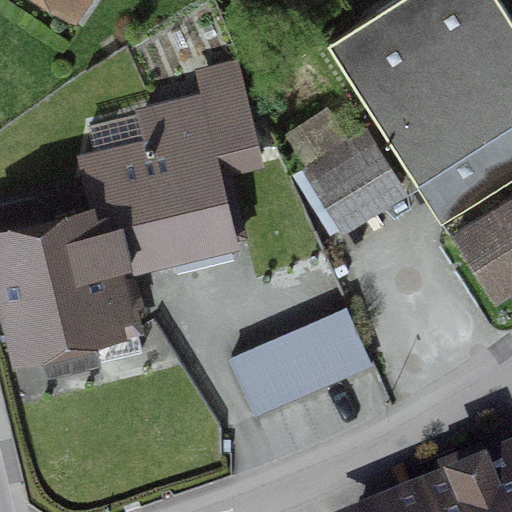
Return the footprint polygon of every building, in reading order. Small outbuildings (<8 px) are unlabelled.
[(511,121),(511,18),(500,0),(392,0),(328,41),(418,182),(511,121)] [(0,249),(23,341),(106,321),(109,333),(133,327),(136,324),(116,256),(140,250),(141,255),(232,233),(210,144),(254,133),(242,86),(238,87),(233,63),(208,69),(214,93),(144,110),(151,139),(89,155),(97,190),(85,193),(84,212),(47,221),(43,203),(34,197),(0,205),(0,249)] [(399,183),(365,127),(304,165),(339,220),(399,183)] [(511,192),(455,228),(498,295),(511,286),(511,192)] [(256,412),(371,362),(346,305),(231,355),(256,412)] [(511,511),(511,464),(482,477),(475,462),(447,473),(454,489),(397,511),(511,511)]
